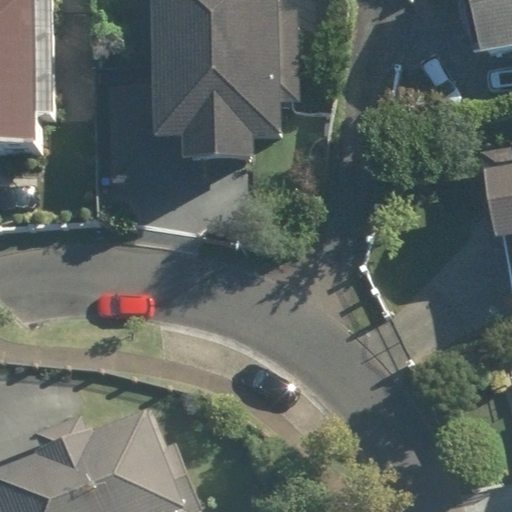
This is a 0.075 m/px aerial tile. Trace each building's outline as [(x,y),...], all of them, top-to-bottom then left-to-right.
[(62,0),(0,0),(0,156),(60,157),(62,0)] [(118,83),(118,184),(281,183),(281,142),(308,142),(307,0),(175,0),(176,83),(118,83)] [(511,0),(493,0),(492,53),(511,54),(511,0)] [(511,151),(503,153),(511,217),(511,151)] [(210,511),(174,412),(0,475),(0,511),(210,511)]
